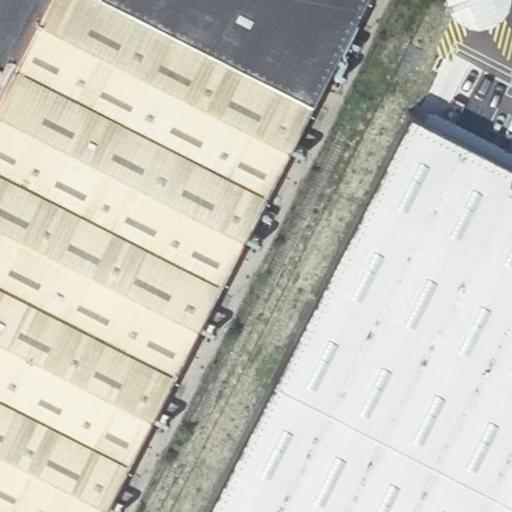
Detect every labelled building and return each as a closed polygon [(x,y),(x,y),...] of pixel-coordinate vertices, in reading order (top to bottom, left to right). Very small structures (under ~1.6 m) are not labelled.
[(0,91),(0,511),(102,511),(333,62),(211,0),(47,0),(34,27),(0,91)] [(27,23),(34,27),(47,0),(0,0),(0,20),(22,32),(27,23)] [(211,0),(333,62),(365,0),(211,0)] [(511,0),(445,0),(446,2),(447,3),(448,4),(449,7),(451,9),(453,11),(455,13),(457,15),(459,16),(461,18),(464,19),(466,20),(469,21),(474,22),(479,23),(485,23),(490,22),(495,20),(500,18),(505,15),(509,11),(511,7),(511,0)] [(452,54),(464,30),(457,26),(461,18),(459,16),(457,15),(455,13),(453,11),(451,9),(449,7),(448,4),(447,3),(427,41),(441,48),(441,49),(442,49),(443,50),(452,54)] [(441,48),(438,48),(435,48),(432,49),(430,51),(428,54),(428,57),(428,60),(430,63),(432,65),(435,66),(438,66),(441,66),(444,64),(446,61),(447,58),(447,55),(445,52),(443,50),(442,49),(441,49),(441,48)] [(215,484),(200,511),(511,511),(511,164),(408,111),(383,158),(374,152),(358,183),(368,188),(362,199),(355,195),(344,217),(352,221),(215,484)]
